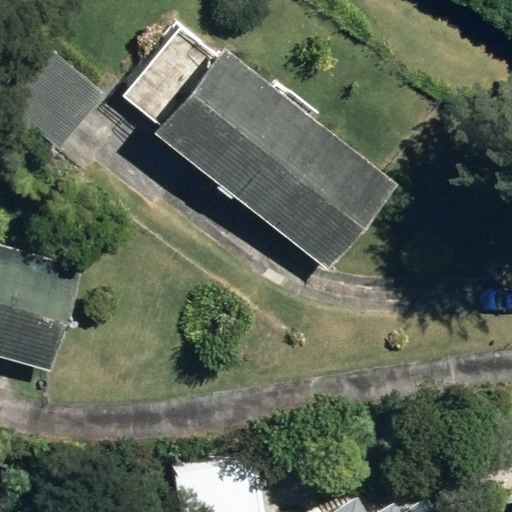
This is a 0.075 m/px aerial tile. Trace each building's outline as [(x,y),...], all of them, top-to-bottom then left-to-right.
[(146,115),(323,263),(395,176),(218,29),(146,115)] [(4,97),(57,142),(103,88),(50,43),(4,97)] [(0,347),(48,362),(80,256),(0,231),(0,347)] [(173,461),(178,511),(261,511),(255,452),(173,461)] [(407,511),(391,482),(360,501),(354,490),(315,511),(407,511)]
